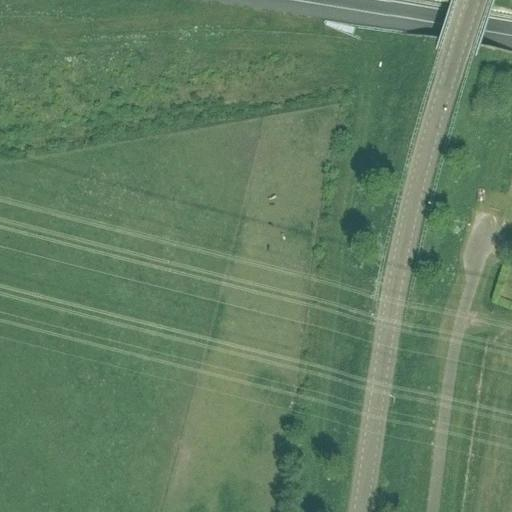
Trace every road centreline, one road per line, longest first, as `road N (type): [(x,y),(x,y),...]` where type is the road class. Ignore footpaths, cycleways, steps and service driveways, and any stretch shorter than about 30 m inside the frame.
road 1 (tertiary): [(360,511),(410,198),(472,0)]
road 2 (unclassified): [(432,511),(450,370),(491,217)]
road 3 (motorway): [(299,0),(511,31)]
